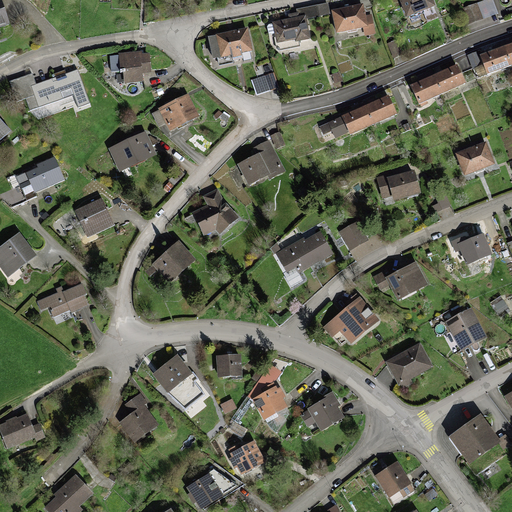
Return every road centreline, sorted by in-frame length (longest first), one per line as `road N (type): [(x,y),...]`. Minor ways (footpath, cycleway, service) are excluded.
road 1 (residential): [(258,115),(152,228),(128,267),(123,319),(128,344),(222,333),(282,344)]
road 2 (residential): [(511,200),(389,250),(322,296),(282,344)]
road 3 (residential): [(511,26),(344,94),(258,115)]
road 4 (residential): [(296,0),(142,32)]
road 5 (residential): [(282,344),(352,377),(410,428)]
road 6 (residential): [(142,32),(46,49),(0,74)]
road 7 (residential): [(142,32),(258,115)]
road 8 (residential): [(410,428),(295,511)]
road 9 (unknown): [(125,300),(54,240),(27,200)]
